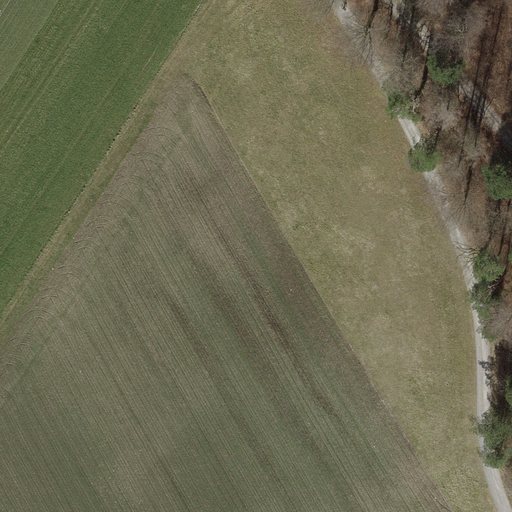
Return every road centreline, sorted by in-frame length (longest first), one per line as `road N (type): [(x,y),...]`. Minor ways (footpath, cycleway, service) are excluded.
road 1 (track): [(510,511),(482,417),(479,315),(454,216),(383,78),(329,0)]
road 2 (track): [(511,139),(399,0)]
